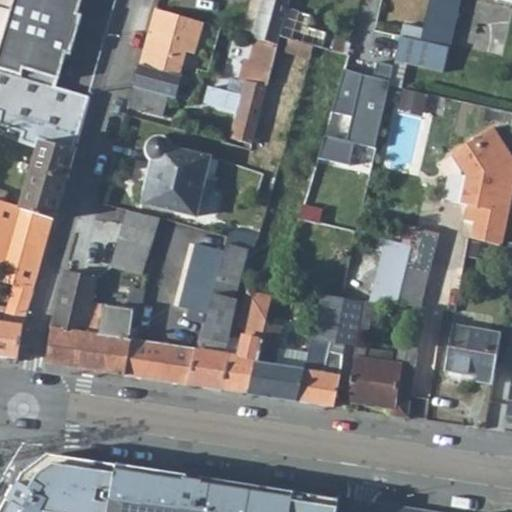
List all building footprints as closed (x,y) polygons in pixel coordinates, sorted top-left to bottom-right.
[(0,0),(0,68),(21,74),(23,68),(58,78),(65,54),(77,14),(80,0),(0,0)] [(289,0),(262,0),(253,37),(256,38),(278,44),(280,36),(287,8),(289,0)] [(459,0),(429,0),(420,41),(449,48),(459,0)] [(310,15),(287,8),(280,36),(289,38),(314,46),(324,49),(348,55),(351,39),(307,26),(310,15)] [(155,9),(139,64),(127,106),(163,116),(168,95),(174,97),(180,75),(186,52),(194,54),(203,23),(155,9)] [(420,41),(400,36),(395,57),(395,59),(444,70),(449,48),(420,41)] [(278,44),(256,38),(250,60),(245,59),(240,80),(231,78),(228,91),(209,86),(205,102),(239,111),(232,139),(251,144),(278,44)] [(314,46),(289,38),(285,51),(310,58),(311,56),(314,46)] [(324,49),(314,46),(311,56),(322,58),(324,49)] [(354,140),(380,145),(395,64),(379,62),(377,73),(341,67),(324,159),(350,164),(354,140)] [(0,113),(0,126),(22,134),(18,143),(37,148),(39,144),(72,154),(89,95),(55,86),(40,139),(24,131),(29,118),(13,113),(0,113)] [(407,88),(402,109),(424,114),(429,94),(407,88)] [(511,156),(493,127),(452,153),(466,175),(460,203),(467,205),(464,220),(474,222),(471,237),(501,246),(511,194),(511,156)] [(37,148),(21,207),(54,219),(72,154),(39,144),(37,148)] [(170,147),(157,144),(153,160),(142,204),(195,217),(206,174),(215,176),(219,160),(210,158),(210,157),(170,147)] [(0,355),(17,358),(23,325),(33,291),(54,219),(21,207),(3,202),(0,200),(0,266),(3,267),(0,274),(0,281),(13,285),(7,308),(3,321),(0,320),(0,355)] [(160,219),(128,210),(123,225),(155,234),(160,219)] [(155,234),(123,225),(111,267),(143,276),(155,234)] [(407,226),(402,243),(412,246),(409,256),(397,305),(419,307),(438,234),(407,226)] [(244,232),(230,229),(228,237),(226,244),(243,249),(244,232)] [(385,240),(380,239),(377,250),(383,252),(370,302),(379,303),(397,305),(409,256),(412,246),(402,243),(386,239),(385,240)] [(487,244),(472,242),(469,254),(484,257),(487,244)] [(224,252),(196,244),(179,306),(189,309),(205,313),(207,314),(224,252)] [(243,249),(226,244),(224,252),(207,314),(198,351),(196,351),(188,385),(222,390),(230,356),(225,355),(236,300),(234,299),(247,250),(243,249)] [(96,279),(64,271),(51,328),(45,363),(124,375),(133,329),(135,318),(140,319),(145,290),(139,289),(130,287),(126,309),(91,303),(96,279)] [(351,288),(343,286),(341,297),(331,342),(329,352),(342,355),(345,344),(356,347),(356,345),(358,332),(363,301),(349,299),(351,288)] [(271,299),(246,294),(237,336),(242,337),(238,357),(230,356),(222,390),(249,394),(266,322),(271,299)] [(341,297),(322,294),(307,353),(295,401),(334,407),(340,376),(342,355),(329,352),(331,342),(341,297)] [(370,302),(363,301),(358,332),(368,335),(370,319),(377,320),(379,303),(370,302)] [(205,313),(189,309),(186,319),(202,323),(205,313)] [(280,326),(266,322),(249,394),(295,401),(307,353),(277,348),(280,326)] [(501,334),(452,325),(444,369),(476,375),(475,380),(492,383),(501,334)] [(137,330),(133,329),(124,375),(188,385),(196,351),(135,341),(137,330)] [(366,348),(356,345),(356,347),(353,357),(347,401),(393,408),(391,415),(408,417),(420,336),(403,333),(398,364),(392,363),(393,352),(367,348),(366,348)] [(7,501),(1,511),(335,511),(338,501),(46,458),(27,472),(10,502),(7,501)] [(447,511),(369,500),(366,511),(447,511)]
